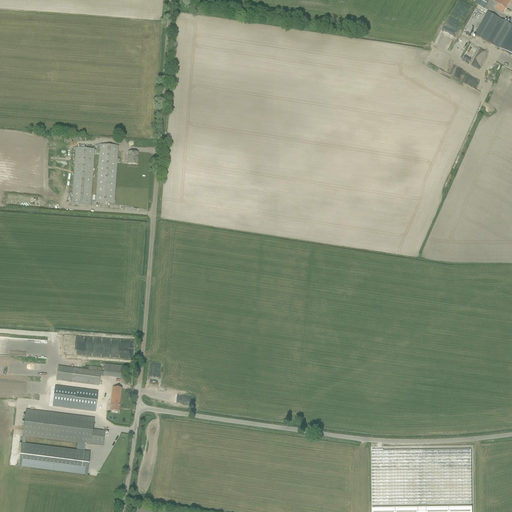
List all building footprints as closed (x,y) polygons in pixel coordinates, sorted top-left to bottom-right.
[(477,0),(476,5),(484,9),(488,0),(477,0)] [(495,0),(495,2),(498,4),(505,8),(510,0),(495,0)] [(511,25),(487,12),(474,35),(511,56),(511,25)] [(511,69),(501,63),(499,66),(511,73),(511,69)] [(95,202),(115,204),(115,201),(114,201),(117,163),(119,163),(120,160),(117,159),(118,146),(100,145),(95,202)] [(72,206),(90,207),(94,150),(76,148),(72,201),(72,206)] [(127,164),(137,165),(138,153),(128,152),(127,164)] [(103,376),(120,379),(122,367),(117,366),(105,364),(103,376)] [(56,381),(99,386),(101,368),(89,367),(89,370),(58,366),(56,381)] [(95,412),(98,393),(55,387),(53,407),(95,412)] [(110,411),(118,412),(121,389),(112,388),(110,407),(111,407),(110,411)] [(23,435),(103,446),(105,432),(93,430),(94,419),(26,410),(23,435)] [(22,443),(19,468),(87,476),(90,452),(84,451),(76,450),(22,443)] [(471,450),(372,451),(373,505),(472,504),(471,450)]
